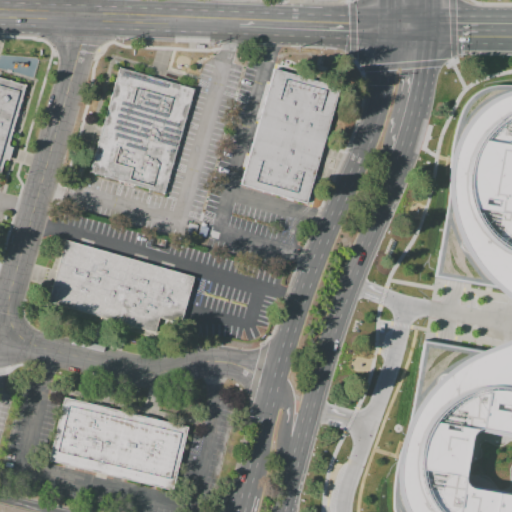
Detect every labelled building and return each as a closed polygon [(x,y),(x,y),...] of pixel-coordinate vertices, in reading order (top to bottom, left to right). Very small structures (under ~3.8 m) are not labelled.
[(117,68),(87,173),(162,194),(192,89),(117,68)] [(272,69),(239,185),(304,204),(337,88),(272,69)] [(0,168),(3,159),(8,161),(11,147),(6,146),(24,83),(0,75),(0,168)] [(511,511),(401,511),(396,489),(396,461),(401,439),(412,411),(423,395),(439,377),(460,362),(483,351),(506,342),(510,338),(511,335),(511,304),(508,301),(492,286),(481,275),(469,259),(459,241),(452,225),(447,206),(443,181),(448,152),(453,139),(461,125),(475,112),(497,98),(511,93),(511,511)] [(63,241),(45,304),(174,340),(192,276),(63,241)] [(186,428),(170,491),(48,461),(64,398),(186,428)]
